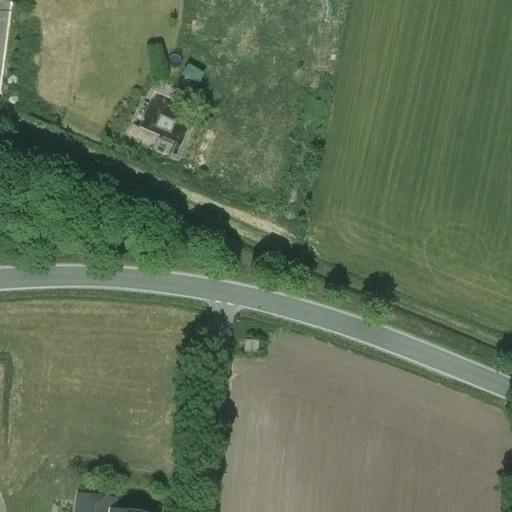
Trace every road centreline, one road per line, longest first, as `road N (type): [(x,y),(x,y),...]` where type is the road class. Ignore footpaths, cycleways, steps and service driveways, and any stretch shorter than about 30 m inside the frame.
road 1 (tertiary): [(511,391),(372,334),(227,294)]
road 2 (tertiary): [(227,294),(134,279),(0,280)]
road 3 (unclassified): [(208,511),(227,294)]
